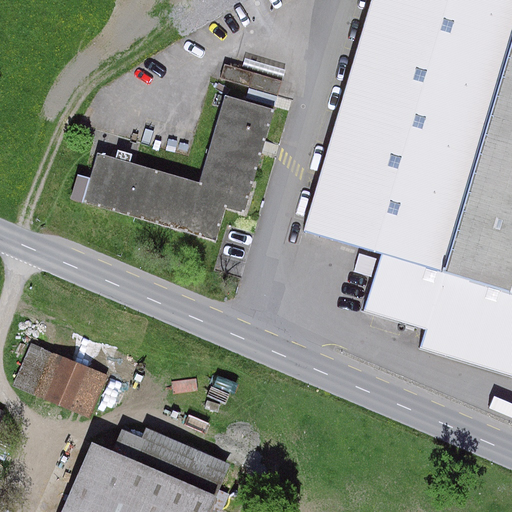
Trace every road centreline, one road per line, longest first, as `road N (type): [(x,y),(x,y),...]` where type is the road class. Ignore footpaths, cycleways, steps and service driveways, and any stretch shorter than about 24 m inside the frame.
road 1 (secondary): [(0,236),(511,453)]
road 2 (unknown): [(342,8),(282,185),(270,262),(278,284),(297,305),(511,389)]
road 3 (unknown): [(342,8),(96,113)]
